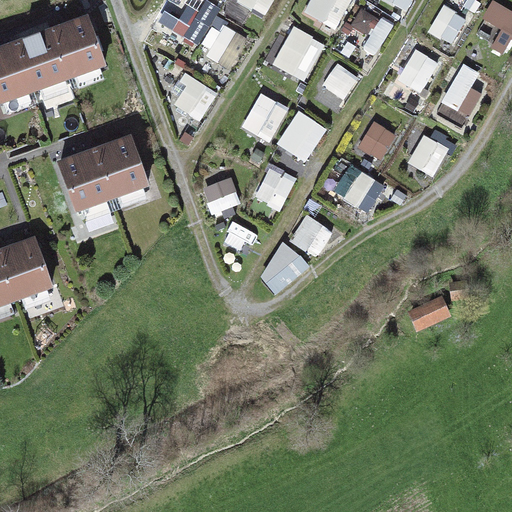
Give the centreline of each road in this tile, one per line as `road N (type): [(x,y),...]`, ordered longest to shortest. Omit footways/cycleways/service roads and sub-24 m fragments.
road 1 (track): [(511,86),(445,184),(264,316),(230,302),(214,274),(116,0)]
road 2 (track): [(422,0),(236,304)]
